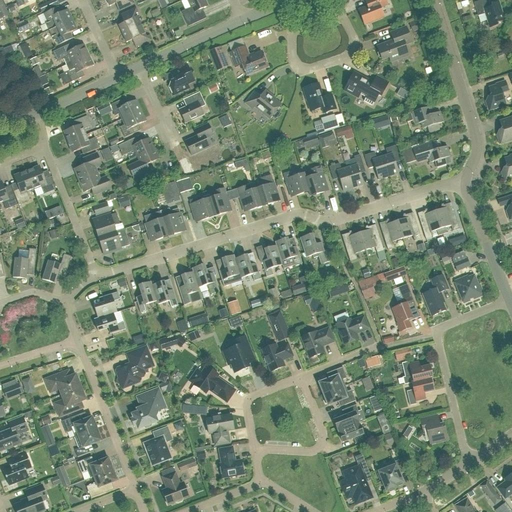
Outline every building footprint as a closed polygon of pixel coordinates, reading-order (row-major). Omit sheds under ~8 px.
[(26,0),(14,0),(19,8),(28,4),(26,0)] [(128,0),(105,0),(109,7),(115,5),(119,12),(134,5),(131,0),(129,1),(128,0)] [(204,0),(186,0),(191,8),(181,13),(188,27),(206,19),(202,10),(208,7),(204,0)] [(387,6),(384,0),(368,0),(371,6),(359,11),(364,26),(383,19),(380,9),(387,6)] [(488,8),(485,0),(484,0),(474,3),(478,17),(485,15),(489,29),(498,27),(497,24),(505,22),(499,2),(491,5),(491,7),(488,8)] [(118,26),(122,35),(141,26),(135,15),(138,14),(136,8),(120,16),(124,23),(118,26)] [(45,26),(48,32),(72,20),(67,10),(58,15),(55,10),(44,15),(48,24),(45,26)] [(72,20),(48,32),(51,38),(54,37),(58,46),(69,40),(67,35),(77,30),(72,20)] [(30,28),(27,22),(17,27),(20,33),(30,28)] [(141,26),(122,35),(126,43),(132,41),(135,49),(151,41),(149,36),(146,37),(141,26)] [(411,43),(405,27),(392,32),(395,40),(377,47),(382,61),(389,58),(390,62),(408,56),(404,45),(411,43)] [(71,64),(89,56),(83,45),(72,51),(69,45),(52,53),(57,63),(68,58),(71,64)] [(209,54),(217,73),(230,68),(222,48),(209,54)] [(249,58),(245,48),(229,54),(235,68),(242,65),(246,76),(267,68),(262,53),(249,58)] [(71,64),(74,70),(63,75),(67,85),(84,77),(82,72),(94,66),(89,56),(71,64)] [(39,64),(36,58),(30,61),(33,67),(39,64)] [(194,80),(187,66),(170,74),(172,79),(170,80),(171,82),(170,83),(168,88),(172,97),(189,90),(186,83),(194,80)] [(373,83),(354,73),(351,80),(350,79),(343,91),(357,98),(359,95),(365,99),(363,102),(372,106),(379,93),(382,95),(388,83),(376,77),(373,83)] [(44,76),(38,79),(42,86),(48,83),(44,76)] [(508,91),(505,83),(488,88),(490,93),(487,94),(488,97),(487,97),(485,102),(488,111),(506,106),(501,93),(508,91)] [(322,98),(318,84),(303,89),(310,112),(321,108),(323,114),(335,110),(331,95),(322,98)] [(209,88),(211,94),(220,91),(218,85),(209,88)] [(272,96),(266,91),(261,98),(254,93),(246,104),(252,109),(254,107),(269,120),(281,105),(271,97),(272,96)] [(205,106),(199,94),(187,99),(190,106),(179,111),(185,124),(203,116),(200,109),(205,106)] [(119,115),(121,121),(141,112),(136,101),(128,105),(125,99),(109,107),(114,117),(119,115)] [(439,113),(433,115),(431,107),(411,113),(415,126),(421,124),(423,129),(427,128),(429,134),(439,130),(437,125),(443,123),(439,113)] [(145,122),(141,112),(121,121),(124,126),(119,128),(124,139),(140,132),(137,126),(145,122)] [(322,125),(342,119),(341,115),(334,117),(333,115),(320,119),(322,125)] [(63,133),(67,143),(85,136),(83,130),(91,127),(87,117),(74,122),(76,128),(63,133)] [(230,117),(224,119),(226,127),(233,125),(230,117)] [(511,117),(499,122),(501,128),(499,128),(500,130),(498,131),(496,135),(499,145),(511,140),(511,117)] [(343,124),(342,119),(322,125),(323,130),(343,124)] [(213,136),(208,125),(194,132),(197,138),(185,143),(190,156),(209,148),(205,139),(213,136)] [(339,138),(351,135),(350,128),(337,131),(339,138)] [(85,136),(67,143),(72,154),(84,149),(86,154),(99,149),(95,139),(87,142),(85,136)] [(134,152),(136,158),(154,150),(149,139),(137,145),(134,139),(118,147),(122,157),(134,152)] [(307,150),(321,147),(320,141),(305,144),(307,150)] [(450,157),(447,147),(432,152),(429,144),(412,149),(415,157),(420,155),(422,160),(428,158),(430,164),(434,162),(436,168),(446,165),(444,159),(450,157)] [(387,156),(382,157),(388,178),(398,174),(394,161),(400,159),(395,146),(385,150),(387,156)] [(109,149),(101,152),(103,157),(111,154),(109,149)] [(154,150),(136,158),(139,164),(128,169),(133,179),(149,171),(147,166),(159,160),(154,150)] [(378,181),(388,178),(382,157),(376,159),(374,153),(364,156),(368,169),(374,168),(378,181)] [(79,182),(97,175),(94,168),(101,166),(97,155),(85,159),(88,164),(74,170),(79,182)] [(346,169),(353,189),(363,186),(359,173),(364,171),(360,156),(354,157),(354,159),(350,161),(352,167),(346,169)] [(511,156),(504,159),(506,165),(504,166),(504,168),(503,168),(501,173),(504,183),(511,179),(511,156)] [(353,189),(346,169),(341,170),(339,164),(329,168),(333,181),(339,179),(343,192),(353,189)] [(26,172),(33,190),(40,187),(43,195),(55,191),(50,178),(44,180),(39,167),(26,172)] [(302,169),(301,169),(310,197),(328,192),(320,168),(309,171),(311,177),(305,179),(302,169)] [(310,197),(301,169),(284,175),(286,180),(285,180),(291,198),(303,194),(303,193),(308,191),(310,197)] [(13,193),(18,205),(29,201),(26,193),(33,190),(26,172),(14,177),(19,190),(13,193)] [(97,175),(79,182),(83,194),(91,190),(93,196),(110,189),(106,178),(99,181),(97,175)] [(256,190),(262,207),(279,202),(274,184),(273,184),(270,176),(260,179),(262,187),(256,190)] [(193,190),(189,178),(176,182),(180,194),(193,190)] [(0,182),(0,203),(3,203),(6,210),(18,205),(13,193),(6,195),(1,182),(0,182)] [(262,207),(256,190),(251,191),(249,185),(237,189),(244,213),(262,207)] [(214,198),(208,200),(213,218),(231,212),(224,189),(212,193),(214,198)] [(196,223),(213,218),(208,200),(201,202),(199,198),(189,201),(196,223)] [(109,212),(106,202),(92,207),(95,217),(109,212)] [(441,210),(435,212),(442,235),(447,234),(445,228),(450,226),(452,232),(459,230),(451,203),(440,207),(441,210)] [(160,212),(168,237),(186,232),(180,214),(179,214),(178,209),(170,211),(169,209),(160,212)] [(51,210),(44,213),(47,220),(54,217),(51,210)] [(438,236),(442,235),(435,212),(429,214),(427,211),(417,214),(425,240),(433,238),(431,232),(436,231),(438,236)] [(150,243),(168,237),(160,212),(143,218),(145,225),(150,243)] [(403,220),(397,222),(402,239),(412,236),(414,242),(421,240),(413,213),(402,217),(403,220)] [(98,238),(116,233),(113,226),(119,224),(116,214),(110,216),(110,215),(92,221),(98,238)] [(393,242),(402,239),(397,222),(390,224),(389,221),(379,224),(387,250),(394,248),(393,242)] [(41,232),(35,225),(28,230),(35,237),(41,232)] [(366,232),(359,234),(365,251),(375,248),(376,254),(383,252),(375,225),(365,229),(366,232)] [(57,230),(49,232),(51,240),(59,238),(57,230)] [(98,238),(103,256),(121,250),(121,249),(129,246),(124,230),(116,233),(98,238)] [(355,254),(365,251),(359,234),(353,236),(352,233),(341,236),(350,262),(357,260),(355,254)] [(315,245),(312,235),(299,239),(306,258),(312,256),(313,259),(318,258),(320,265),(331,262),(328,251),(324,252),(321,243),(315,245)] [(287,239),(275,243),(282,266),(284,269),(294,266),(295,267),(302,265),(296,247),(290,249),(287,239)] [(271,269),(282,266),(275,243),(274,243),(276,246),(264,250),(267,260),(261,262),(266,278),(273,276),(271,269)] [(36,251),(29,250),(28,260),(14,259),(12,279),(23,280),(23,276),(34,277),(36,251)] [(71,258),(63,255),(60,266),(47,262),(41,280),(51,284),(53,279),(63,283),(71,258)] [(240,279),(241,279),(233,256),(222,260),(225,270),(219,272),(224,288),(230,285),(228,279),(239,276),(240,279)] [(233,256),(241,279),(252,275),(254,282),(261,280),(256,264),(249,266),(246,256),(235,259),(234,256),(233,256)] [(466,258),(464,259),(453,264),(456,272),(469,266),(466,258)] [(203,265),(192,269),(201,300),(202,300),(198,289),(207,286),(211,294),(219,292),(213,274),(207,276),(203,265)] [(406,275),(403,267),(383,274),(386,282),(406,275)] [(201,300),(192,269),(191,269),(193,273),(181,277),(184,287),(178,289),(183,305),(201,300)] [(311,290),(307,276),(299,278),(301,285),(291,288),(293,295),(311,290)] [(448,290),(443,276),(430,281),(434,290),(422,295),(431,317),(446,311),(440,298),(442,297),(441,293),(448,290)] [(478,286),(474,276),(468,278),(467,277),(454,282),(463,304),(484,296),(480,286),(478,286)] [(125,279),(118,281),(120,289),(127,287),(125,279)] [(150,282),(150,283),(157,305),(169,302),(171,308),(178,306),(173,291),(166,293),(163,282),(152,286),(150,282)] [(157,305),(150,283),(138,286),(142,297),(135,299),(140,314),(147,312),(145,305),(156,302),(157,306),(157,305)] [(361,288),(366,301),(378,296),(373,283),(361,288)] [(420,317),(407,285),(397,289),(404,305),(392,309),(398,324),(397,324),(400,332),(411,328),(407,320),(411,319),(412,321),(420,317)] [(276,289),(270,292),(274,301),(280,299),(276,289)] [(321,310),(314,292),(302,297),(306,306),(310,304),(313,313),(321,310)] [(94,320),(117,313),(113,302),(120,300),(117,293),(102,298),(104,304),(94,307),(97,319),(94,320)] [(230,303),(232,316),(242,314),(239,301),(230,303)] [(117,313),(94,320),(98,332),(108,329),(110,335),(125,330),(123,323),(117,325),(113,315),(117,313)] [(368,329),(363,317),(350,322),(349,320),(336,325),(344,345),(357,340),(355,334),(368,329)] [(182,332),(190,330),(187,321),(180,323),(182,332)] [(290,338),(283,321),(273,325),(279,342),(290,338)] [(334,342),(329,328),(316,333),(316,332),(300,338),(309,359),(324,353),(322,347),(334,342)] [(99,336),(101,344),(108,343),(107,335),(99,336)] [(169,339),(159,341),(162,350),(177,346),(180,349),(186,342),(178,336),(169,339)] [(251,354),(244,337),(232,342),(234,348),(223,353),(228,366),(230,365),(234,374),(249,368),(245,359),(246,356),(251,354)] [(325,348),(331,362),(342,357),(336,343),(325,348)] [(292,356),(287,344),(276,349),(275,345),(262,351),(264,358),(264,360),(265,364),(267,365),(271,372),(284,367),(281,361),(292,356)] [(152,366),(145,349),(127,355),(131,365),(118,370),(117,372),(119,378),(118,381),(120,387),(123,388),(138,382),(139,380),(139,378),(142,376),(143,374),(142,370),(152,366)] [(405,351),(396,354),(397,360),(406,357),(405,351)] [(369,358),(370,368),(383,366),(381,356),(369,358)] [(411,383),(411,384),(432,379),(429,366),(416,370),(414,364),(409,365),(408,362),(401,364),(405,378),(402,379),(404,385),(411,383)] [(218,376),(206,367),(200,375),(199,374),(197,374),(195,375),(194,376),(193,378),(193,380),(193,382),(195,383),(193,386),(205,394),(208,390),(226,403),(234,391),(216,378),(218,376)] [(322,392),(323,395),(345,386),(342,380),(346,379),(342,368),(326,374),(329,380),(319,384),(320,386),(318,387),(321,393),(322,392)] [(61,395),(80,388),(79,385),(80,383),(78,378),(76,377),(75,376),(71,377),(68,371),(45,380),(50,393),(59,390),(61,395)] [(369,378),(362,380),(366,391),(373,389),(369,378)] [(432,379),(411,384),(413,390),(406,392),(410,406),(416,405),(416,402),(421,400),(420,395),(433,391),(430,379),(432,379)] [(31,381),(25,386),(29,391),(35,386),(31,381)] [(173,392),(169,383),(159,387),(161,391),(166,389),(168,394),(173,392)] [(22,394),(18,384),(3,390),(7,400),(22,394)] [(347,392),(345,386),(323,395),(324,397),(322,398),(325,404),(327,404),(327,406),(337,402),(340,408),(355,401),(351,391),(347,392)] [(81,391),(80,388),(61,395),(63,401),(54,405),(59,418),(83,408),(80,402),(85,400),(84,399),(85,397),(83,392),(81,391)] [(165,409),(158,390),(137,398),(141,409),(138,410),(139,412),(132,415),(133,418),(132,421),(134,425),(137,426),(138,429),(143,427),(146,428),(152,426),(151,424),(156,422),(155,417),(158,416),(157,412),(165,409)] [(376,396),(369,399),(374,412),(381,409),(376,396)] [(206,407),(178,405),(181,415),(205,417),(206,407)] [(333,421),(338,432),(358,424),(354,414),(358,412),(355,406),(357,406),(356,405),(341,411),(341,412),(342,411),(345,417),(333,421)] [(220,418),(220,414),(210,416),(211,419),(206,420),(208,434),(213,434),(215,446),(229,443),(226,431),(233,430),(231,416),(220,418)] [(376,418),(381,432),(388,429),(384,415),(376,418)] [(74,437),(96,429),(92,418),(79,423),(76,416),(61,422),(66,434),(75,430),(78,436),(74,437)] [(439,426),(437,416),(420,420),(423,434),(427,433),(430,445),(447,441),(443,425),(439,426)] [(28,431),(22,418),(9,423),(11,430),(0,434),(0,451),(19,444),(16,436),(28,431)] [(182,420),(169,426),(171,431),(177,429),(178,432),(186,429),(182,420)] [(358,424),(338,432),(342,443),(353,439),(355,444),(354,444),(355,445),(370,439),(369,438),(368,439),(366,433),(362,434),(358,424)] [(172,441),(167,427),(152,433),(155,440),(144,445),(152,466),(162,462),(163,463),(170,460),(170,459),(171,459),(165,444),(172,441)] [(101,441),(96,429),(74,437),(79,449),(75,451),(77,458),(90,452),(88,446),(101,441)] [(235,462),(232,448),(218,450),(221,464),(219,465),(222,479),(244,475),(241,461),(235,462)] [(31,468),(26,454),(7,461),(10,469),(3,471),(8,485),(28,478),(25,470),(31,468)] [(368,471),(362,455),(354,458),(358,467),(346,472),(349,480),(341,483),(347,498),(353,496),(356,504),(371,498),(361,474),(368,471)] [(90,479),(93,477),(112,470),(111,468),(112,466),(110,461),(108,461),(108,459),(94,464),(91,457),(77,463),(81,475),(87,472),(90,479)] [(196,466),(194,460),(186,463),(188,469),(196,466)] [(405,472),(400,460),(393,463),(394,466),(378,473),(379,474),(377,475),(379,481),(381,480),(386,492),(388,491),(389,493),(395,490),(394,488),(396,488),(395,485),(402,483),(398,474),(405,472)] [(179,485),(173,468),(160,473),(167,490),(162,492),(167,505),(175,502),(177,503),(181,502),(182,499),(188,497),(183,484),(179,485)] [(113,472),(112,470),(93,477),(96,483),(86,487),(90,499),(105,493),(103,486),(116,481),(116,479),(117,477),(115,473),(113,472)] [(511,474),(504,480),(506,482),(497,489),(505,499),(511,493),(511,474)] [(495,488),(498,484),(493,480),(486,488),(494,495),(497,491),(495,488)] [(25,492),(27,499),(21,502),(21,503),(14,506),(16,511),(43,511),(45,511),(41,501),(47,499),(42,486),(25,492)] [(468,506),(465,500),(455,506),(458,511),(468,506)]
